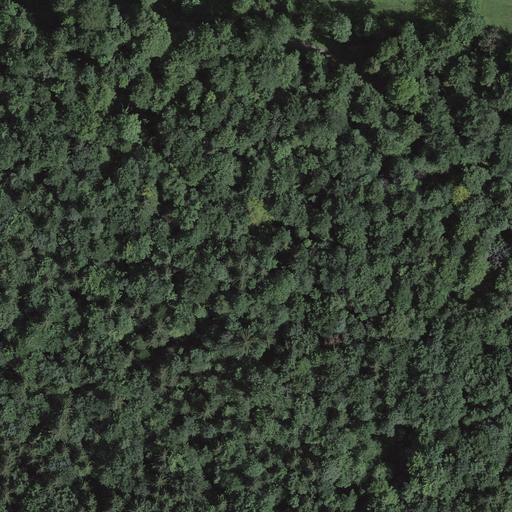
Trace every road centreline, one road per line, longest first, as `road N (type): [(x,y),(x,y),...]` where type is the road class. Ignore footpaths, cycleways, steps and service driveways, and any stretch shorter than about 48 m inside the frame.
road 1 (track): [(94,0),(338,58),(459,158),(511,187)]
road 2 (track): [(511,383),(409,438),(312,511)]
